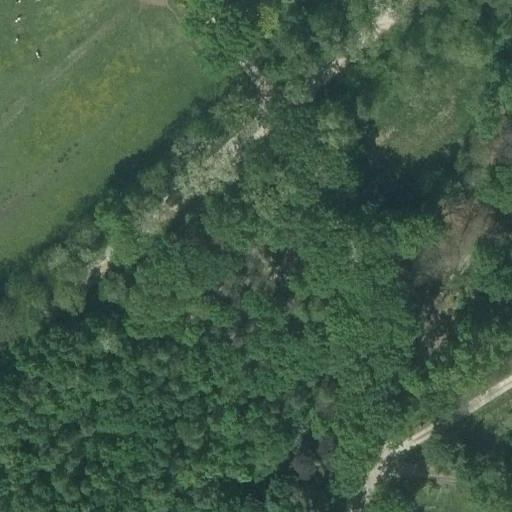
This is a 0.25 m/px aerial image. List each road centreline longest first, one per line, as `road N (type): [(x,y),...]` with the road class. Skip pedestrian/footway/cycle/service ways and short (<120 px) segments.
road 1 (track): [(0,355),(409,0)]
road 2 (track): [(280,115),(341,196),(375,332),(357,471)]
road 3 (track): [(357,471),(511,381)]
road 4 (track): [(511,482),(357,471)]
road 5 (track): [(280,115),(194,0)]
